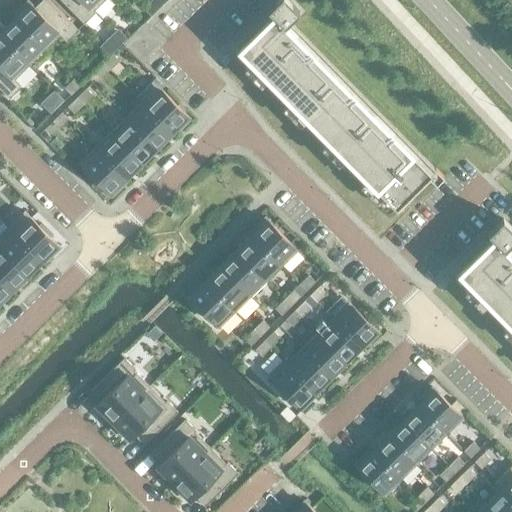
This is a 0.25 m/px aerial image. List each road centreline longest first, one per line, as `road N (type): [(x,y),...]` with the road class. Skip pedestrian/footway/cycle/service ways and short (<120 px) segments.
road 1 (residential): [(110,241),(217,135),(234,129),(250,134),(434,321)]
road 2 (residential): [(164,511),(85,434),(52,435),(0,482)]
road 3 (residential): [(318,434),(434,321)]
road 4 (residential): [(0,131),(110,241)]
road 5 (residential): [(0,349),(110,241)]
road 6 (secondary): [(511,89),(429,0)]
